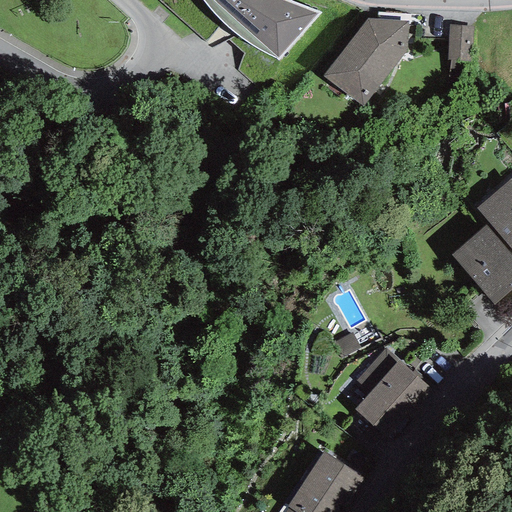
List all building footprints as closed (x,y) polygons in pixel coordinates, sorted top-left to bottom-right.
[(287,0),(202,0),(207,6),(215,15),(223,24),(240,37),(255,48),(272,58),(279,60),(322,13),(287,0)] [(409,21),(367,19),(321,76),(363,106),(404,53),(407,53),(409,21)] [(472,25),(448,25),(448,61),(471,61),(472,25)] [(511,179),(477,209),(511,249),(511,179)] [(511,288),(511,255),(486,225),(451,255),(493,305),(511,288)] [(433,392),(385,349),(356,381),(369,393),(354,410),(388,441),(433,392)] [(345,511),(366,481),(322,452),(282,511),(345,511)]
